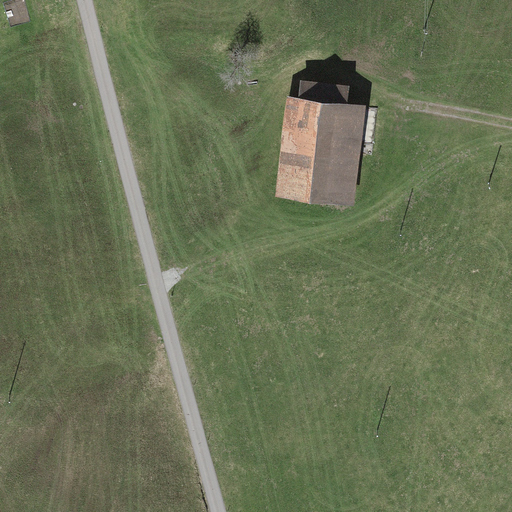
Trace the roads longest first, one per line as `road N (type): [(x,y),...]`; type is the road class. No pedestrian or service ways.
road 1 (unclassified): [(221,511),(86,0)]
road 2 (track): [(339,75),(382,100),(511,127)]
